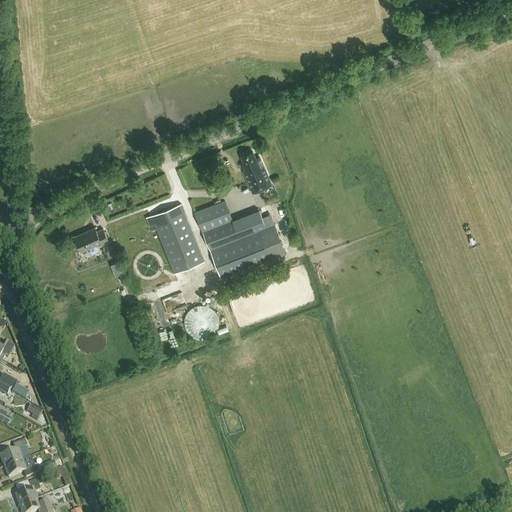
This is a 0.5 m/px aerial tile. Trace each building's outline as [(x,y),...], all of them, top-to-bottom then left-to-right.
[(254,190),(273,183),(262,155),(258,156),(255,149),(244,153),(247,161),(243,162),(254,190)] [(233,219),(225,200),(195,212),(221,279),(286,254),(275,224),(266,228),(259,210),(233,219)] [(149,227),(155,225),(174,273),(204,261),(181,204),(146,218),(149,227)] [(99,246),(109,242),(103,229),(97,231),(95,227),(75,236),(81,251),(98,244),(99,246)] [(120,261),(111,265),(116,276),(125,272),(120,261)] [(184,320),(183,322),(184,324),(184,327),(185,329),(186,331),(187,333),(188,334),(190,336),(192,337),(194,338),(196,339),(199,339),(201,340),(203,339),(205,339),(207,338),(210,337),(211,336),(213,334),(215,333),(216,331),(217,329),(218,327),(218,324),(218,322),(218,320),(218,318),(217,315),(216,313),(215,312),(213,310),(211,308),(210,307),(207,306),(205,305),(203,305),(201,305),(199,305),(196,305),(194,306),(192,307),(190,308),(188,310),(187,312),(186,313),(185,315),(184,318),(184,320)] [(0,360),(2,362),(5,357),(8,358),(14,347),(6,342),(2,348),(0,346),(0,360)] [(0,391),(8,396),(12,389),(0,382),(0,391)] [(26,415),(39,419),(42,409),(29,405),(26,415)] [(0,457),(5,467),(23,460),(18,450),(27,447),(25,441),(13,445),(15,451),(0,457)] [(23,460),(5,467),(9,478),(24,472),(26,478),(38,474),(31,457),(23,460)] [(41,467),(43,473),(55,468),(53,462),(41,467)] [(19,506),(37,499),(35,493),(41,490),(39,486),(42,485),(40,479),(28,484),(30,489),(15,495),(19,506)] [(37,499),(19,506),(21,511),(35,511),(39,511),(38,511),(52,511),(48,501),(40,505),(37,499)]
